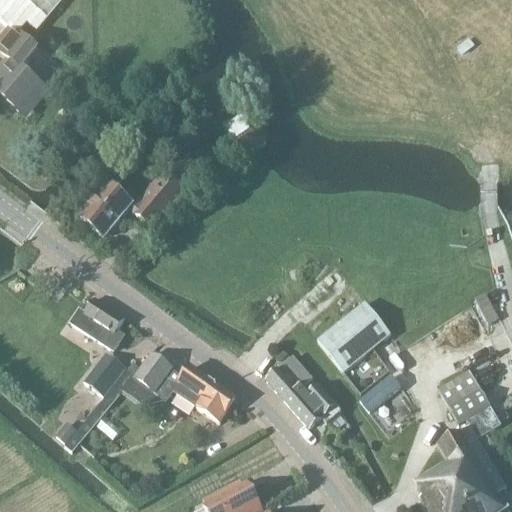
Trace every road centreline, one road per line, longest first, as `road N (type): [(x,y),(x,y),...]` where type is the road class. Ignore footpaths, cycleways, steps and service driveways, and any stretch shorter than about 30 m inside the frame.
road 1 (tertiary): [(346,511),(262,404),(0,211)]
road 2 (track): [(492,161),(462,140),(322,124),(257,0)]
road 3 (track): [(390,511),(424,440),(421,382),(511,336)]
road 4 (track): [(511,308),(491,214),(492,161)]
road 5 (track): [(161,511),(291,440)]
road 6 (track): [(0,433),(92,511)]
